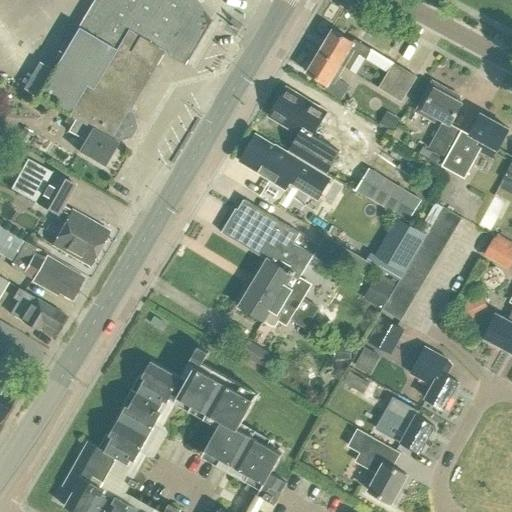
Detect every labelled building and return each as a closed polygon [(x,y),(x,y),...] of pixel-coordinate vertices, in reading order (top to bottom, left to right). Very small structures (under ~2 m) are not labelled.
[(78,150),(103,165),(117,142),(117,141),(118,140),(130,136),(136,126),(132,112),(129,110),(164,51),(184,62),(209,19),(194,0),(92,0),(52,69),(39,61),(23,88),(67,114),(63,121),(70,125),(67,130),(83,140),(78,150)] [(372,51),(355,40),(353,43),(333,30),(320,52),(341,65),(350,70),(360,55),(367,59),(372,51)] [(341,65),(320,52),(307,73),(327,85),(324,90),(341,101),(349,87),(334,77),(341,65)] [(390,94),(405,69),(393,63),(379,88),(390,94)] [(402,101),(417,76),(405,69),(390,94),(402,101)] [(446,134),(462,103),(450,97),(452,92),(432,82),(415,112),(435,123),(437,118),(443,121),(428,149),(443,156),(453,137),(446,134)] [(326,171),(338,151),(313,136),(325,115),(284,91),(272,111),(289,121),(287,123),(302,132),(291,150),(326,171)] [(497,151),(509,130),(482,115),(465,144),(458,140),(447,158),(443,166),(464,178),(480,151),(493,159),(497,151)] [(241,161),(286,188),(292,178),(301,184),(300,184),(320,196),(330,179),(301,161),(300,163),(288,155),(289,154),(276,146),(275,147),(256,136),(241,161)] [(435,166),(440,156),(423,148),(418,157),(435,166)] [(74,186),(26,159),(10,188),(66,219),(52,245),(89,265),(109,230),(63,205),(74,186)] [(511,184),(511,160),(502,179),(511,184)] [(422,200),(369,168),(356,190),(409,222),(422,200)] [(237,210),(223,234),(268,261),(254,283),(285,302),(295,308),(302,298),(304,300),(313,284),(300,277),(313,256),(294,244),(300,234),(246,200),(239,211),(237,210)] [(443,206),(438,216),(456,226),(461,216),(443,206)] [(456,226),(438,216),(432,225),(450,236),(456,226)] [(400,276),(424,234),(398,219),(374,260),(400,276)] [(450,236),(432,225),(427,235),(444,245),(450,236)] [(444,245),(427,235),(421,244),(439,255),(444,245)] [(511,265),(511,248),(494,239),(485,256),(509,270),(511,265)] [(24,268),(21,274),(52,292),(54,290),(71,300),(84,277),(46,255),(44,258),(34,252),(37,248),(25,240),(12,262),(24,268)] [(439,255),(421,244),(416,253),(433,264),(439,255)] [(433,264),(416,253),(410,263),(428,274),(433,264)] [(428,274),(410,263),(404,272),(422,283),(428,274)] [(422,283),(404,272),(399,282),(417,293),(422,283)] [(0,295),(8,280),(0,275),(0,295)] [(417,293),(399,282),(393,292),(411,302),(417,293)] [(285,302),(254,283),(240,307),(271,327),(276,327),(281,319),(279,315),(277,314),(285,302)] [(42,322),(51,327),(57,326),(64,314),(36,297),(35,298),(18,288),(12,298),(16,300),(10,312),(38,329),(42,322)] [(411,302),(393,292),(388,301),(405,312),(411,302)] [(467,322),(490,311),(482,295),(459,306),(467,322)] [(302,298),(295,308),(312,318),(318,309),(304,300),(302,298)] [(405,312),(388,301),(382,310),(400,320),(405,312)] [(312,318),(295,308),(289,318),(306,329),(312,318)] [(506,350),(511,338),(511,313),(508,320),(497,314),(484,339),(506,350)] [(392,355),(405,330),(382,317),(368,342),(392,355)] [(265,369),(272,357),(249,342),(241,354),(265,369)] [(351,359),(351,346),(335,345),(335,359),(351,359)] [(448,360),(426,347),(411,374),(433,386),(426,399),(445,410),(460,383),(447,376),(453,365),(448,360)] [(203,365),(209,354),(199,348),(193,359),(203,365)] [(146,511),(119,496),(126,484),(110,475),(120,457),(136,466),(177,393),(223,419),(206,450),(254,476),(247,489),(276,505),(288,483),(270,473),(282,453),(239,430),(256,399),(198,366),(189,382),(153,362),(104,449),(89,441),(64,485),(74,491),(66,506),(76,511),(179,511),(181,510),(170,504),(165,511),(146,511)] [(343,382),(364,394),(370,383),(350,371),(343,382)] [(0,416),(3,416),(6,411),(5,408),(13,394),(0,385),(0,416)] [(420,412),(405,404),(394,397),(387,409),(412,423),(402,442),(421,452),(435,426),(417,416),(420,412)] [(400,453),(370,436),(357,429),(348,445),(361,452),(356,460),(377,472),(368,489),(392,503),(409,474),(394,465),(400,453)] [(432,483),(432,461),(404,461),(404,469),(414,469),(414,483),(432,483)]
